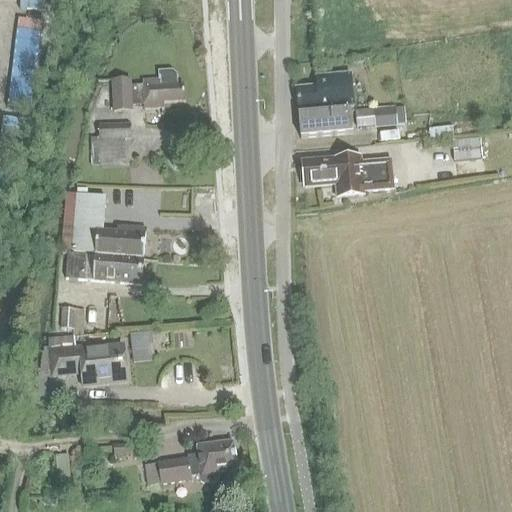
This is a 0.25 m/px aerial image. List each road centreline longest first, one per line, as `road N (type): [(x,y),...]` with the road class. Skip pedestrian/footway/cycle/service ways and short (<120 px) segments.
road 1 (tertiary): [(267,422),(240,44)]
road 2 (unclassified): [(294,418),(283,288),(281,44)]
road 3 (unclassified): [(25,446),(267,422)]
